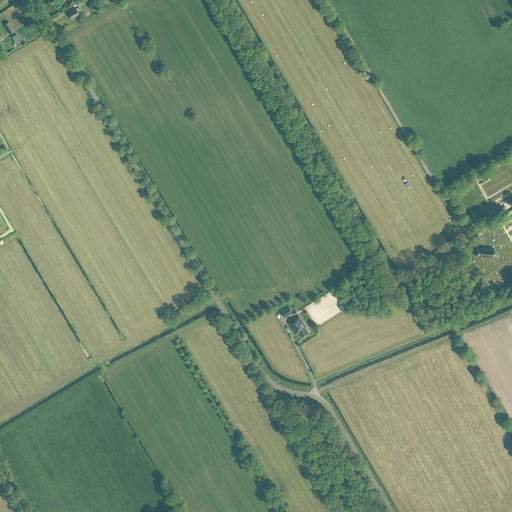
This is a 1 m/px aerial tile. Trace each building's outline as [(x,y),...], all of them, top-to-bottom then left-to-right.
[(77,12),(81,10),(79,7),(75,9),(75,8),(72,10),(68,13),(71,19),(79,15),(77,12)] [(9,33),(13,31),(8,22),(4,25),(9,33)] [(16,34),(12,37),(16,43),(17,44),(21,42),(20,40),(16,34)] [(496,255),(497,251),(494,249),(477,247),(476,256),(493,257),(496,255)] [(292,311),(288,306),(281,311),(284,316),(292,311)] [(302,337),(309,333),(305,327),(306,327),(299,316),(288,323),(295,334),(298,332),(302,337)]
